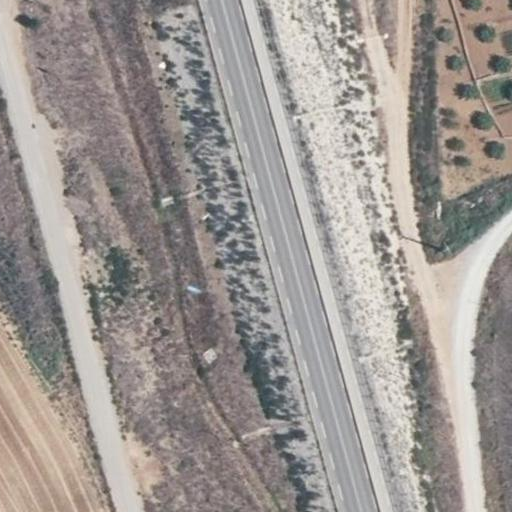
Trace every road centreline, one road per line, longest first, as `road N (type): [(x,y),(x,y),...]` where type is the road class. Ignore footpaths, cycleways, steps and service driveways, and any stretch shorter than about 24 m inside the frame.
road 1 (tertiary): [(363,511),(223,0)]
road 2 (track): [(134,511),(0,28)]
road 3 (unclassified): [(481,511),(466,413),(468,285),(511,220)]
